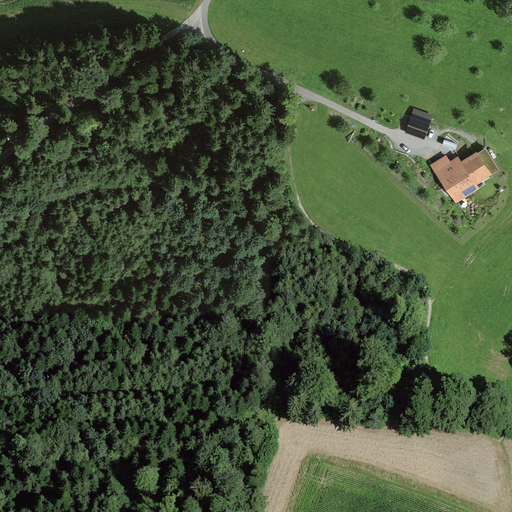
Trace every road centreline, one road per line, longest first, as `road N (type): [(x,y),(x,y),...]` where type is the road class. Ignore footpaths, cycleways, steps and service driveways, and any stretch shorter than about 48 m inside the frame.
road 1 (track): [(510,511),(499,428),(432,336),(429,275),(334,237),(309,216),(296,184),(292,136),(300,91)]
road 2 (track): [(0,163),(131,61),(204,17)]
road 3 (track): [(130,478),(84,413),(65,400),(0,402)]
road 4 (unclassified): [(300,91),(216,46),(206,32),(208,0)]
